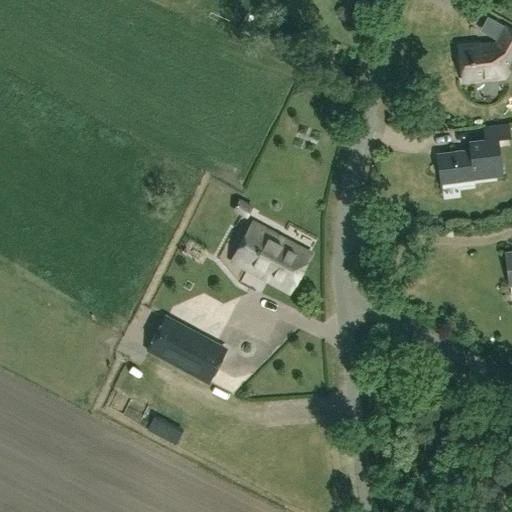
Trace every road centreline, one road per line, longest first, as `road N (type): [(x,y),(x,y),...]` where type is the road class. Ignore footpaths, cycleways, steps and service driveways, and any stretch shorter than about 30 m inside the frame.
road 1 (residential): [(342,298),(348,188),(401,0)]
road 2 (residential): [(368,511),(342,298)]
road 3 (residential): [(342,298),(511,385)]
